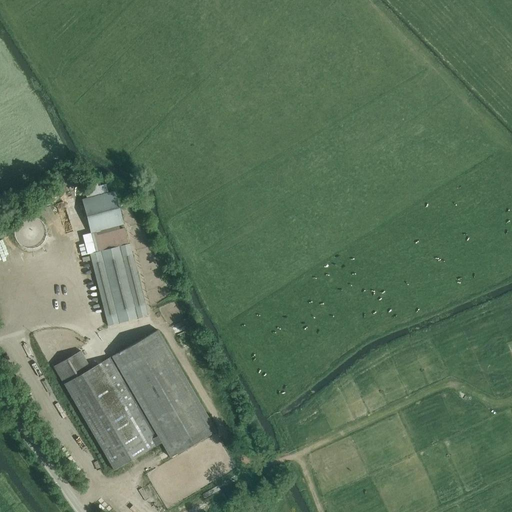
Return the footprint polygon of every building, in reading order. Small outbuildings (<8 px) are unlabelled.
[(123,224),(113,190),(82,198),(90,232),(123,224)] [(83,241),(71,245),(78,268),(86,266),(84,262),(89,260),(83,241)] [(129,244),(101,251),(89,254),(107,326),(147,316),(129,244)] [(157,330),(90,368),(80,351),(53,367),(113,470),(161,442),(170,457),(215,431),(157,330)] [(106,505),(111,511),(118,511),(111,502),(106,505)]
